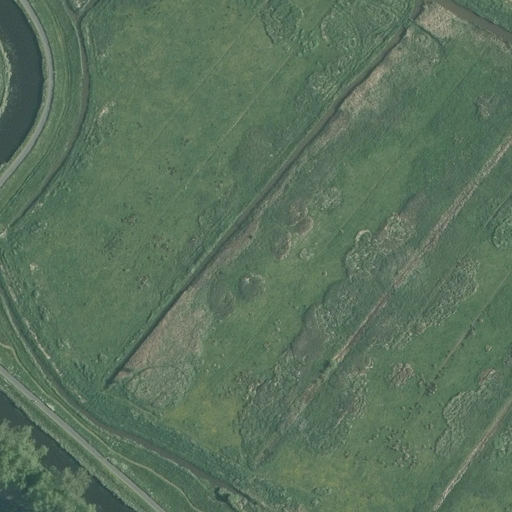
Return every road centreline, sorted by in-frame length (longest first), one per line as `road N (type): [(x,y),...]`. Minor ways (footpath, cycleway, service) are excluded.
road 1 (unclassified): [(162,511),(0,368)]
road 2 (unclassified): [(0,183),(37,133),(50,88),(46,44),(23,0)]
